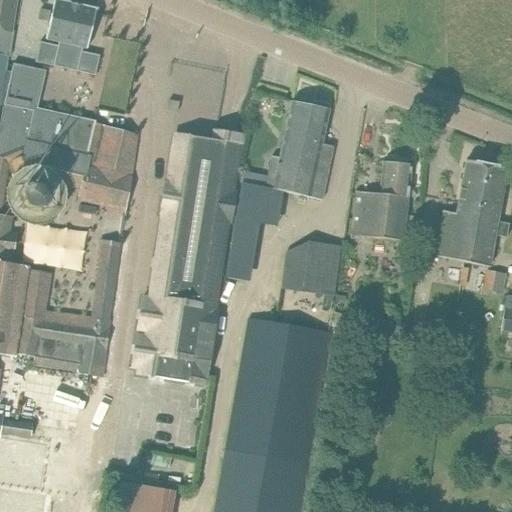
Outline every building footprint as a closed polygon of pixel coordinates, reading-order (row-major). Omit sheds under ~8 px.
[(15,0),(0,0),(0,55),(6,57),(9,57),(13,32),(11,31),(15,0)] [(83,48),(87,49),(97,10),(55,0),(54,0),(45,39),(56,42),(55,46),(38,42),(34,61),(95,75),(99,56),(82,53),(83,48)] [(12,65),(2,106),(23,110),(33,70),(12,65)] [(292,102),(280,157),(279,158),(271,157),(265,187),(251,185),(265,188),(294,195),(301,164),(298,163),(310,106),(292,102)] [(136,137),(94,125),(29,112),(23,110),(2,106),(0,121),(0,435),(29,440),(32,424),(1,419),(2,415),(0,414),(0,378),(1,370),(0,369),(0,355),(14,358),(15,355),(32,358),(31,367),(101,379),(121,225),(124,225),(129,192),(127,191),(136,137)] [(329,110),(310,106),(298,163),(301,164),(294,195),(322,201),(329,167),(333,147),(321,145),(329,110)] [(243,136),(214,132),(213,140),(175,135),(168,180),(165,180),(160,213),(162,213),(149,299),(142,298),(137,331),(142,331),(141,334),(136,333),(131,366),(138,367),(137,375),(204,385),(205,378),(207,379),(243,136)] [(443,211),(437,230),(431,256),(464,263),(472,218),(478,219),(481,207),(489,165),(466,161),(456,214),(443,211)] [(355,192),(353,212),(350,235),(403,241),(409,186),(411,166),(383,163),(379,194),(355,192)] [(507,169),(489,165),(481,207),(478,219),(472,218),(464,263),(487,267),(493,236),(505,238),(507,225),(496,222),(507,169)] [(329,311),(337,246),(287,240),(278,304),(329,311)] [(487,270),(484,288),(501,292),(505,274),(487,270)] [(511,298),(506,297),(499,331),(511,333),(511,298)] [(248,318),(213,511),(296,511),(328,332),(248,318)] [(0,466),(0,494),(40,499),(43,471),(0,466)] [(171,511),(175,492),(119,482),(113,511),(171,511)]
